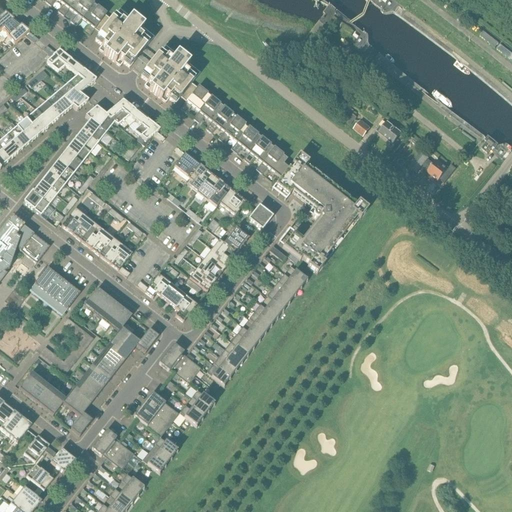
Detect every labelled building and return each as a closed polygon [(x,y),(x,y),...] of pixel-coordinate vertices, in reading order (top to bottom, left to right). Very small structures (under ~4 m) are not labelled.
[(63,18),(69,10),(76,0),(56,0),(56,1),(63,6),(57,13),(63,18)] [(76,28),(81,20),(93,5),(86,0),(76,0),(69,10),(75,16),(70,23),(76,28)] [(89,38),(94,31),(105,16),(106,15),(93,5),(81,20),(88,26),(83,33),(89,38)] [(12,20),(0,10),(0,31),(1,31),(12,20)] [(100,35),(94,41),(101,47),(98,51),(103,54),(102,54),(115,64),(119,68),(122,64),(129,69),(154,38),(143,29),(131,19),(130,19),(119,10),(111,21),(105,16),(94,31),(100,35)] [(38,41),(12,20),(1,31),(14,46),(24,37),(34,44),(38,41)] [(180,99),(186,103),(197,89),(191,85),(200,74),(188,65),(189,65),(176,55),(165,46),(140,78),(147,83),(144,87),(148,90),(148,91),(161,100),(165,104),(168,100),(175,105),(180,99)] [(56,55),(47,47),(42,51),(52,59),(46,64),(57,74),(64,67),(70,72),(77,67),(58,52),(56,55)] [(83,72),(81,71),(77,67),(70,72),(76,77),(66,86),(79,96),(95,82),(83,72)] [(43,72),(34,79),(38,84),(47,76),(43,72)] [(34,79),(27,85),(31,90),(38,84),(34,79)] [(72,109),(77,112),(87,102),(79,96),(66,86),(56,95),(72,109)] [(180,110),(186,115),(191,108),(198,113),(211,99),(198,88),(197,89),(186,103),(180,110)] [(20,99),(26,94),(23,89),(16,94),(20,99)] [(10,100),(14,104),(20,99),(16,94),(10,100)] [(72,109),(56,95),(46,103),(59,119),(72,109)] [(204,118),(211,124),(224,109),(211,99),(198,113),(192,120),(198,125),(204,118)] [(46,103),(36,112),(49,128),(59,119),(46,103)] [(106,116),(105,117),(114,124),(117,127),(128,118),(134,122),(140,117),(139,116),(141,114),(138,111),(135,114),(122,103),(106,116)] [(96,109),(85,119),(90,122),(106,134),(114,124),(105,117),(96,109)] [(217,128),(223,134),(236,119),(224,109),(211,124),(205,131),(211,135),(217,128)] [(26,120),(39,136),(49,128),(36,112),(26,120)] [(344,123),(349,126),(356,118),(351,114),(344,123)] [(134,122),(128,127),(133,133),(144,142),(141,146),(144,148),(153,137),(157,134),(159,132),(140,117),(134,122)] [(218,141),(224,146),(229,138),(236,144),(249,129),(236,119),(223,134),(218,141)] [(29,145),(39,136),(26,120),(15,129),(29,145)] [(90,122),(82,132),(98,145),(101,141),(107,145),(112,139),(106,134),(90,122)] [(354,130),(363,138),(370,129),(360,122),(354,130)] [(379,128),(376,131),(379,134),(393,145),(401,134),(387,123),(382,130),(379,128)] [(29,145),(15,129),(5,137),(19,153),(29,145)] [(242,149),(249,154),(261,140),(249,129),(236,144),(230,151),(236,156),(242,149)] [(82,132),(74,142),(89,155),(98,145),(82,132)] [(157,134),(153,137),(157,140),(162,144),(165,140),(160,136),(157,134)] [(5,137),(0,141),(0,151),(9,162),(19,153),(5,137)] [(486,143),(481,150),(487,155),(490,152),(491,150),(493,151),(498,145),(488,137),(487,138),(484,142),(486,143)] [(243,161),(249,166),(254,159),(261,164),(274,150),(261,140),(249,154),(243,161)] [(74,142),(65,153),(81,165),(89,155),(74,142)] [(132,145),(127,151),(129,152),(133,156),(138,150),(133,146),(132,145)] [(175,148),(172,152),(181,159),(184,155),(175,148)] [(267,169),(275,175),(283,165),(287,160),(274,150),(261,164),(255,171),(261,176),(267,169)] [(0,168),(9,162),(0,151),(0,168)] [(127,151),(123,158),(124,158),(128,162),(133,156),(129,152),(127,151)] [(65,153),(57,163),(73,176),(81,165),(65,153)] [(420,153),(408,167),(417,174),(421,169),(427,173),(426,173),(438,183),(439,181),(444,185),(456,170),(451,166),(450,166),(447,170),(436,161),(433,165),(428,160),(428,159),(420,153)] [(181,159),(173,168),(189,180),(199,167),(184,155),(181,159)] [(100,163),(105,167),(110,160),(106,156),(100,163)] [(275,175),(280,180),(274,187),(288,198),(291,193),(312,209),(309,213),(312,216),(312,219),(315,221),(317,221),(301,241),(293,235),(282,248),(299,262),(301,260),(308,265),(305,268),(317,277),(325,266),(324,265),(359,220),(360,221),(368,210),(358,202),(357,203),(308,165),(308,164),(298,156),(290,166),(293,168),(290,171),(283,165),(275,175)] [(57,163),(49,173),(65,186),(73,176),(57,163)] [(105,167),(100,163),(94,171),(98,175),(105,167)] [(189,180),(192,183),(189,188),(197,194),(211,176),(199,167),(189,180)] [(49,173),(41,184),(57,196),(65,186),(49,173)] [(211,176),(197,194),(208,203),(215,195),(212,192),(218,182),(211,176)] [(83,184),(88,188),(94,180),(89,177),(83,184)] [(215,195),(208,203),(215,209),(229,191),(218,182),(212,192),(215,195)] [(41,184),(33,194),(49,207),(57,196),(41,184)] [(82,195),(86,190),(88,188),(83,184),(77,192),(82,195)] [(216,209),(219,204),(235,217),(245,204),(229,191),(215,209),(216,209)] [(31,193),(23,204),(40,217),(49,207),(33,194),(32,193),(31,193)] [(99,200),(92,194),(89,199),(95,204),(99,200)] [(174,199),(168,194),(164,198),(171,203),(174,199)] [(73,197),(67,204),(72,208),(78,201),(73,197)] [(171,203),(177,208),(181,204),(174,199),(171,203)] [(105,205),(99,200),(95,204),(102,209),(105,205)] [(66,216),(72,208),(67,204),(61,212),(66,216)] [(258,208),(255,212),(247,221),(261,232),(268,223),(272,218),(258,208)] [(117,214),(111,209),(107,214),(114,219),(117,214)] [(82,216),(75,210),(61,228),(72,237),(79,228),(77,227),(78,226),(76,225),(82,216)] [(192,219),(195,216),(188,210),(185,214),(192,219)] [(114,219),(120,224),(124,219),(117,214),(114,219)] [(60,223),(64,219),(59,215),(55,220),(60,223)] [(94,225),(82,216),(76,225),(78,226),(77,227),(79,228),(72,237),(80,243),(90,230),(94,225)] [(201,221),(195,216),(192,219),(198,225),(201,221)] [(11,218),(0,232),(0,282),(6,275),(4,273),(9,270),(16,249),(36,265),(49,248),(11,218)] [(213,220),(210,224),(218,231),(220,228),(219,227),(220,226),(213,220)] [(136,229),(130,224),(126,228),(133,234),(136,229)] [(210,224),(206,228),(213,234),(214,232),(216,234),(218,231),(210,224)] [(96,242),(97,241),(95,239),(101,231),(94,225),(90,230),(80,243),(91,252),(98,243),(96,242)] [(133,234),(139,239),(143,234),(136,229),(133,234)] [(219,241),(218,241),(236,255),(249,240),(248,239),(245,237),(235,229),(223,245),(219,241)] [(101,231),(95,239),(97,241),(96,242),(98,243),(91,252),(99,258),(113,240),(101,231)] [(198,231),(193,237),(197,240),(202,234),(198,231)] [(193,237),(188,244),(192,247),(197,240),(193,237)] [(117,258),(114,255),(120,246),(113,240),(99,258),(110,267),(117,258)] [(218,259),(221,257),(230,263),(236,255),(218,241),(209,253),(218,259)] [(110,267),(118,273),(121,268),(132,255),(120,246),(114,255),(117,258),(110,267)] [(272,248),(269,253),(282,263),(286,259),(272,248)] [(183,259),(188,253),(184,250),(179,256),(183,259)] [(222,274),(230,263),(221,257),(218,259),(209,253),(204,260),(222,274)] [(179,256),(173,263),(177,266),(183,259),(179,256)] [(205,276),(206,277),(207,275),(216,282),(222,274),(204,260),(195,272),(203,278),(205,276)] [(118,273),(126,279),(130,275),(121,268),(118,273)] [(308,282),(305,280),(289,268),(289,269),(284,276),(302,290),(300,288),(305,282),(307,283),(308,282)] [(68,283),(69,284),(69,283),(60,276),(60,277),(59,278),(47,269),(45,272),(36,282),(34,285),(34,286),(30,290),(40,294),(43,297),(42,299),(51,307),(53,305),(57,307),(63,315),(66,311),(79,295),(67,285),(68,283)] [(172,269),(168,274),(175,279),(178,274),(172,269)] [(195,272),(189,280),(207,294),(216,282),(207,275),(206,277),(205,276),(203,278),(195,272)] [(156,295),(160,298),(170,285),(158,276),(148,289),(144,294),(152,300),(156,295)] [(301,291),(302,290),(284,276),(278,284),(296,298),(296,297),(294,296),(299,289),(301,291)] [(195,285),(188,280),(185,284),(191,289),(195,285)] [(136,287),(144,294),(148,289),(139,282),(136,287)] [(295,298),(296,298),(278,284),(272,291),(290,305),(288,304),(294,297),(295,298)] [(185,297),(170,285),(160,298),(175,310),(185,297)] [(191,289),(198,294),(201,290),(195,285),(191,289)] [(97,290),(84,307),(92,314),(105,297),(97,290)] [(289,306),(290,305),(272,291),(266,299),(284,313),(284,312),(282,311),(288,304),(289,306)] [(4,303),(11,308),(16,312),(24,301),(19,297),(13,292),(4,303)] [(105,297),(92,314),(101,320),(114,304),(105,297)] [(178,313),(174,318),(183,324),(197,306),(185,297),(175,310),(178,313)] [(283,313),(284,313),(266,299),(260,306),(278,320),(276,319),(282,312),(283,313)] [(114,304),(101,320),(109,327),(122,311),(114,304)] [(277,321),(278,320),(260,306),(254,314),(272,328),(271,326),(276,319),(277,321)] [(122,311),(109,327),(118,333),(118,334),(121,330),(131,317),(122,311)] [(272,328),(254,314),(248,321),(266,335),(265,334),(270,327),(272,328)] [(67,320),(62,326),(67,330),(72,324),(67,320)] [(266,336),(266,335),(248,321),(242,329),(260,343),(259,341),(264,335),(266,336)] [(76,327),(72,324),(67,330),(72,333),(76,327)] [(76,337),(81,331),(76,327),(72,333),(76,337)] [(260,343),(242,329),(236,336),(254,351),(254,350),(253,349),(258,342),(260,343)] [(108,346),(105,349),(114,357),(117,353),(130,337),(121,330),(118,334),(118,333),(108,346)] [(86,334),(81,331),(76,337),(81,341),(86,334)] [(139,343),(139,344),(136,348),(145,355),(158,338),(149,331),(139,343)] [(86,334),(81,341),(84,344),(89,337),(86,334)] [(254,351),(236,336),(230,344),(248,358),(249,358),(247,356),(252,350),(254,351)] [(88,346),(93,340),(89,337),(84,344),(88,346)] [(117,353),(114,357),(123,364),(126,360),(136,348),(139,344),(139,343),(130,337),(117,353)] [(81,341),(78,344),(85,350),(88,346),(84,344),(81,341)] [(78,344),(75,348),(82,354),(85,350),(78,344)] [(248,358),(230,344),(224,351),(242,366),(243,365),(241,364),(246,357),(248,359),(248,358)] [(166,355),(194,378),(201,370),(192,363),(186,358),(182,355),(183,354),(182,354),(183,353),(173,346),(172,347),(166,355)] [(72,352),(79,358),(82,354),(75,348),(72,352)] [(49,352),(46,349),(45,349),(40,355),(44,359),(49,352)] [(105,349),(98,359),(116,373),(123,364),(114,357),(105,349)] [(242,366),(224,351),(218,359),(236,373),(237,373),(235,371),(240,365),(242,366)] [(54,356),(49,352),(44,359),(49,362),(54,356)] [(76,362),(79,358),(72,352),(69,356),(76,362)] [(169,371),(173,374),(174,374),(179,378),(188,386),(194,378),(166,355),(159,364),(159,365),(168,372),(169,371)] [(49,362),(54,366),(59,359),(54,356),(49,362)] [(73,365),(76,362),(69,356),(66,359),(73,365)] [(59,359),(54,366),(58,369),(63,363),(59,359)] [(63,363),(67,366),(71,369),(73,365),(66,359),(63,363)] [(98,359),(91,367),(109,381),(116,373),(98,359)] [(236,374),(236,373),(218,359),(212,367),(230,381),(231,380),(229,379),(234,372),(236,374)] [(62,372),(67,366),(63,363),(58,369),(62,372)] [(66,375),(71,369),(67,366),(62,372),(66,375)] [(91,367),(85,375),(103,390),(109,381),(91,367)] [(230,381),(212,367),(206,374),(224,389),(225,388),(223,387),(228,380),(230,381)] [(31,374),(18,390),(27,397),(40,381),(31,374)] [(85,375),(77,385),(87,392),(95,399),(103,390),(85,375)] [(40,381),(27,397),(35,404),(48,387),(40,381)] [(65,401),(62,405),(71,412),(84,395),(87,392),(77,385),(75,388),(65,401)] [(48,387),(35,404),(44,411),(57,394),(48,387)] [(84,395),(71,412),(80,419),(83,415),(93,402),(95,399),(87,392),(84,395)] [(215,406),(196,392),(196,393),(191,400),(207,413),(213,406),(214,407),(215,406)] [(57,394),(44,411),(52,417),(62,405),(65,401),(57,394)] [(172,423),(178,416),(178,415),(161,402),(156,398),(155,397),(152,395),(151,395),(145,402),(172,423)] [(191,400),(185,408),(201,421),(207,413),(191,400)] [(139,410),(166,431),(172,423),(145,402),(139,410)] [(0,430),(14,413),(3,405),(0,408),(0,430)] [(185,408),(179,415),(178,415),(178,416),(197,430),(197,429),(196,428),(201,421),(185,408)] [(160,439),(166,431),(139,410),(133,417),(134,418),(133,418),(137,421),(142,425),(159,439),(160,439)] [(0,430),(0,431),(8,438),(22,420),(14,413),(0,430)] [(80,419),(70,431),(79,438),(92,422),(83,415),(80,419)] [(27,432),(31,427),(22,420),(8,438),(17,445),(24,436),(27,432)] [(45,452),(48,448),(48,447),(37,438),(36,439),(27,432),(24,436),(33,443),(23,456),(34,465),(45,452)] [(105,432),(98,441),(127,464),(133,456),(118,444),(114,441),(115,440),(115,439),(106,432),(105,432)] [(177,454),(178,453),(160,439),(159,439),(159,440),(154,447),(170,460),(176,453),(177,454)] [(98,441),(91,450),(91,451),(100,458),(101,458),(102,457),(106,460),(111,464),(121,471),(127,464),(98,441)] [(154,447),(148,455),(164,468),(170,460),(154,447)] [(76,461),(75,460),(70,457),(69,458),(60,451),(57,455),(48,448),(45,452),(54,459),(50,464),(63,475),(70,466),(72,467),(76,461)] [(141,462),(153,472),(160,477),(160,476),(159,475),(164,468),(148,455),(142,462),(141,462)] [(35,467),(26,479),(38,489),(32,496),(36,499),(42,492),(43,493),(52,481),(35,467)] [(6,475),(1,482),(5,485),(10,479),(6,475)] [(126,475),(126,476),(120,484),(138,498),(139,497),(137,496),(142,489),(144,491),(145,490),(126,475)] [(138,498),(120,484),(114,491),(132,505),(133,505),(131,504),(137,497),(138,498)] [(20,486),(13,495),(16,498),(34,511),(41,503),(36,499),(32,496),(23,489),(20,486)] [(114,491),(108,499),(125,511),(126,511),(125,511),(131,505),(132,506),(132,505),(114,491)] [(16,498),(9,506),(16,511),(33,511),(34,511),(16,498)] [(125,511),(108,499),(103,506),(109,511),(125,511)]
